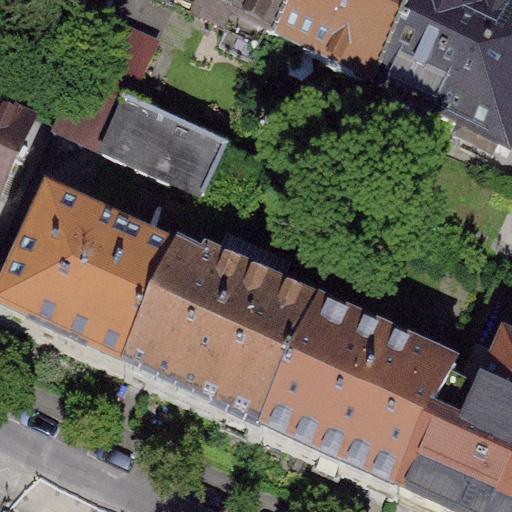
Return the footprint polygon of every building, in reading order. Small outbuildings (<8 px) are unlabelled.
[(61,0),(108,22),(118,0),(61,0)] [(302,0),(186,0),(279,46),(302,0)] [(425,0),(302,0),(279,46),(379,95),(425,0)] [(511,150),(511,21),(467,0),(425,0),(379,95),(509,157),(511,150)] [(105,28),(78,86),(132,111),(159,53),(105,28)] [(132,111),(78,86),(55,136),(117,164),(140,114),(132,111)] [(140,114),(117,164),(208,206),(211,197),(231,156),(140,114)] [(0,197),(29,134),(0,120),(0,197)] [(262,171),(231,156),(211,197),(242,212),(262,171)] [(0,324),(129,381),(180,268),(51,210),(0,324)] [(263,447),(265,443),(318,326),(206,274),(203,279),(180,268),(129,381),(219,423),(217,425),(263,447)] [(265,443),(403,506),(434,435),(436,437),(455,396),(459,389),(318,326),(265,443)] [(484,410),(455,396),(436,437),(434,435),(403,506),(416,511),(511,511),(511,355),(509,354),(484,410)]
